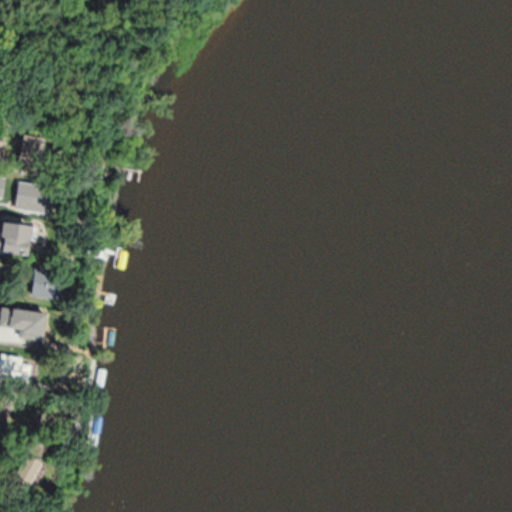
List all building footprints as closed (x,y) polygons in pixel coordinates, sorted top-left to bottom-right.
[(39,171),(39,140),(18,140),(18,171),(39,171)] [(12,210),(40,214),(44,187),(16,183),(12,210)] [(28,229),(0,226),(0,253),(26,256),(28,229)] [(31,303),(58,303),(58,275),(31,275),(31,303)] [(44,317),(0,310),(0,332),(16,335),(15,343),(39,346),(44,317)] [(8,410),(0,407),(0,433),(1,434),(8,410)]
